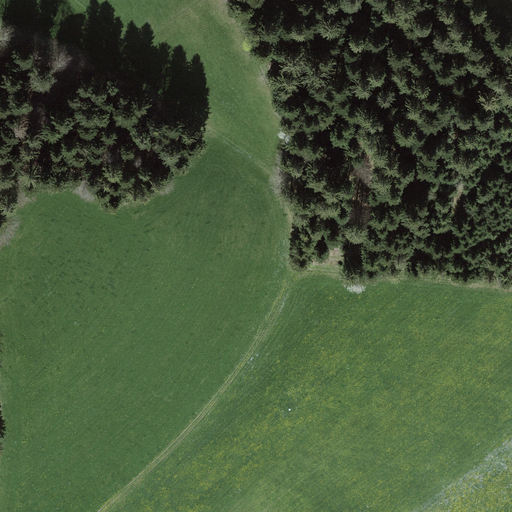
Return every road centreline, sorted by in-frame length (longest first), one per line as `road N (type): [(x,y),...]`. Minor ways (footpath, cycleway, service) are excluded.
road 1 (track): [(235,0),(284,104),(294,150),(295,275),(246,369),(100,511)]
road 2 (track): [(511,225),(467,245),(384,264),(295,257)]
